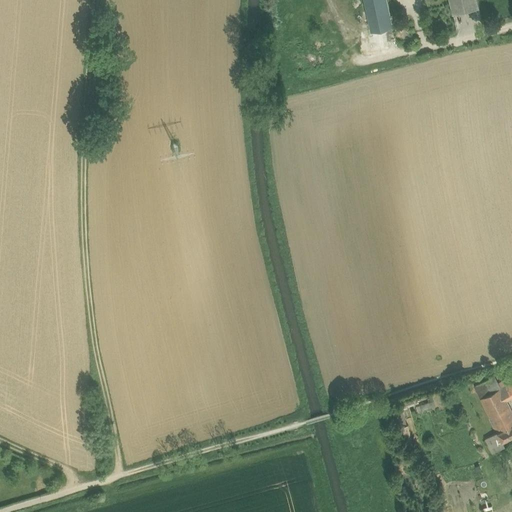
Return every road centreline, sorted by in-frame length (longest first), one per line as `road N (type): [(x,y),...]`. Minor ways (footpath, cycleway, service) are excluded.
road 1 (track): [(119,476),(83,282),(93,0)]
road 2 (track): [(303,420),(2,511)]
